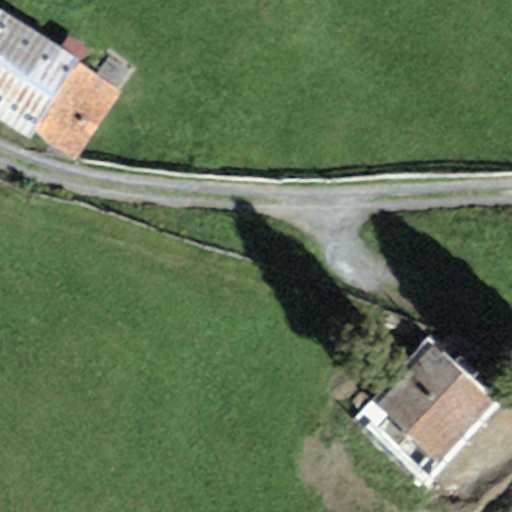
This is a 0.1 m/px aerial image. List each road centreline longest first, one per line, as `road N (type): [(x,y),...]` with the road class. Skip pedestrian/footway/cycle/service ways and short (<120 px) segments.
road 1 (track): [(0,152),(118,198),(511,191)]
road 2 (track): [(511,288),(291,195)]
